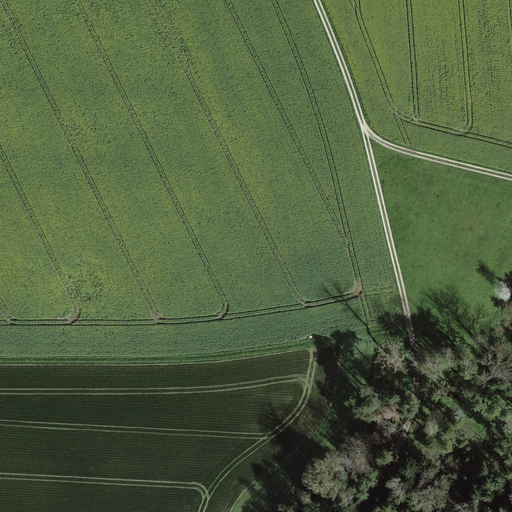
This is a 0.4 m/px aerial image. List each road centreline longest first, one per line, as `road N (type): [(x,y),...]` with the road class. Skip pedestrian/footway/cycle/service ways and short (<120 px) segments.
road 1 (track): [(314,0),(363,126),(414,394),(398,444),(358,511)]
road 2 (track): [(363,126),(412,156),(511,181)]
